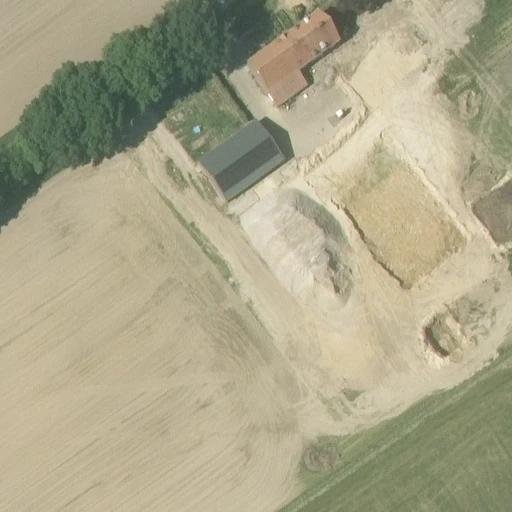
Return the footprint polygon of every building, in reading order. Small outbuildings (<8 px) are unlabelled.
[(431,41),(469,11),(460,0),(449,0),(418,24),(431,41)] [(298,74),(306,68),(338,44),(318,15),(246,68),(276,110),(278,108),(288,120),(316,100),(308,90),(298,74)] [(365,104),(421,64),(402,37),(346,76),(365,104)] [(371,115),(236,214),(305,307),(317,299),(327,312),(317,319),(334,343),(355,328),(364,341),(386,324),(398,340),(461,294),(453,282),(469,270),(455,252),(471,240),(423,174),(448,156),(396,85),(366,107),(371,115)] [(225,205),(284,163),(256,124),(197,167),(225,205)]
